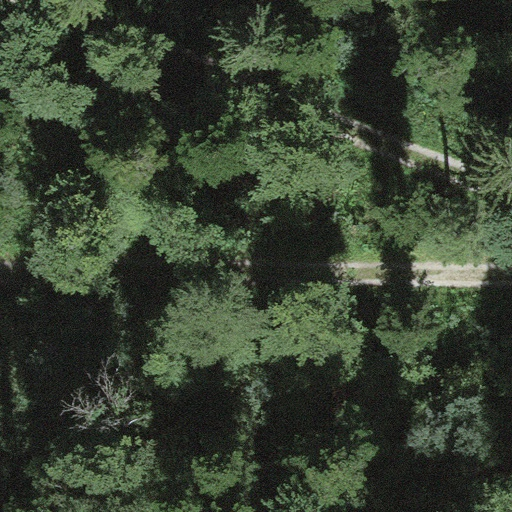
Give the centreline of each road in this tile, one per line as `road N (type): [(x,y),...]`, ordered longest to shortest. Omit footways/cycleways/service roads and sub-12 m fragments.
road 1 (track): [(511,266),(0,272)]
road 2 (track): [(511,190),(433,164),(62,0)]
